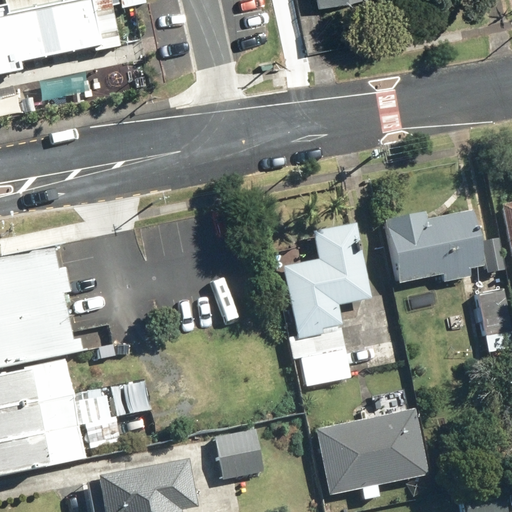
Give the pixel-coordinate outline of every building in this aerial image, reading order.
[(0,11),(0,76),(16,73),(14,64),(92,48),(93,53),(119,47),(110,6),(118,5),(119,9),(144,3),(143,0),(80,0),(81,1),(1,17),(0,11)] [(511,203),(493,207),(511,298),(511,203)] [(511,348),(503,287),(498,287),(489,225),(470,232),(467,212),(413,222),(412,214),(376,221),(389,289),(435,280),(436,289),(469,282),(480,352),(511,348)] [(347,381),(338,333),(333,308),(365,302),(358,262),(351,226),(306,235),(312,262),(275,269),(289,342),(286,343),(295,391),(347,381)] [(0,476),(83,460),(63,357),(75,354),(51,245),(0,254),(0,476)] [(105,390),(111,419),(147,412),(141,383),(105,390)] [(307,432),(321,498),(355,491),(358,503),(375,499),(373,490),(424,479),(409,410),(307,432)] [(253,442),(251,431),(210,437),(216,482),(265,476),(261,441),(253,442)] [(185,511),(186,511),(176,464),(86,483),(80,484),(85,511),(185,511)] [(453,499),(455,511),(500,511),(497,491),(453,499)]
